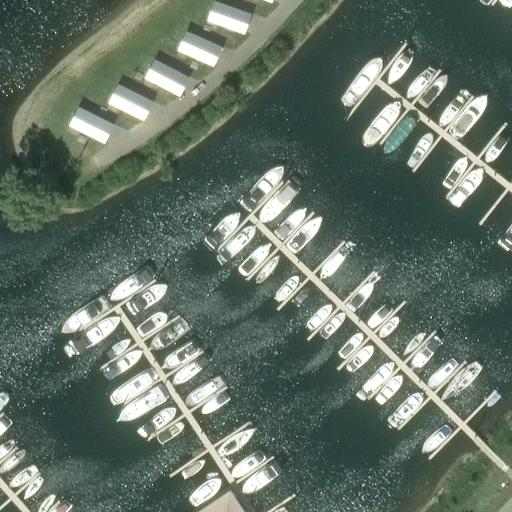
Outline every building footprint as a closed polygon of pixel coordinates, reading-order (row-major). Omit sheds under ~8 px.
[(228,0),(218,0),(212,17),(250,32),(258,12),(228,0)] [(189,29),(182,50),(221,64),(228,43),(189,29)] [(156,58),(148,79),(187,93),(195,72),(156,58)] [(114,100),(149,120),(160,101),(125,81),(114,100)] [(84,104),(74,125),(112,142),(121,122),(84,104)] [(243,511),(228,489),(192,511),(243,511)]
